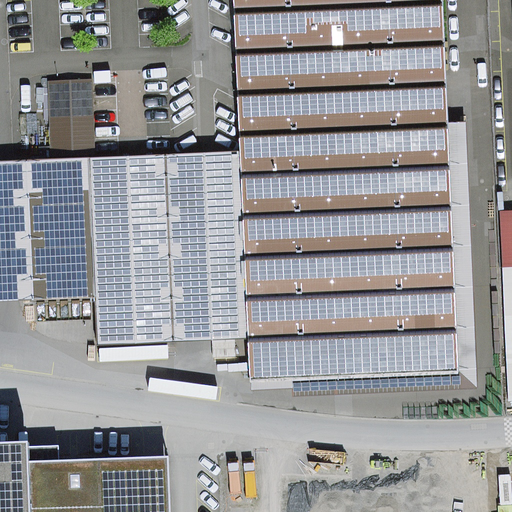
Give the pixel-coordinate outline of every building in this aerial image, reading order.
[(445,0),(235,0),(242,151),(250,340),(252,396),(462,387),(445,0)] [(98,147),(97,75),(50,76),(51,148),(98,147)] [(242,151),(0,161),(0,303),(98,299),(99,346),(250,340),(242,151)] [(0,511),(173,511),(171,457),(61,462),(61,446),(33,447),(33,441),(0,442),(0,511)] [(229,496),(258,496),(258,459),(229,459),(229,496)]
